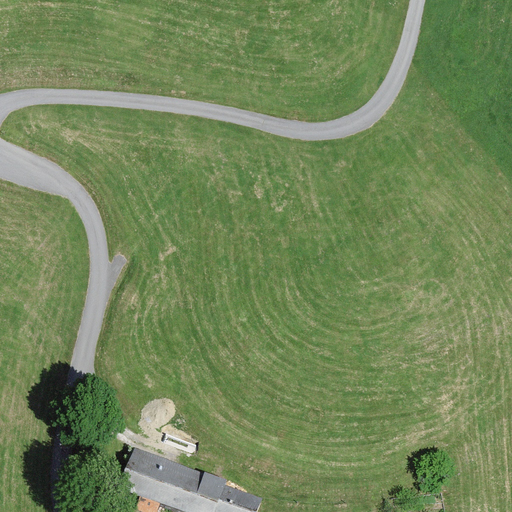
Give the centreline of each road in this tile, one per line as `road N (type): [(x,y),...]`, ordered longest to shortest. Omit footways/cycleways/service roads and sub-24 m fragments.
road 1 (unclassified): [(0,104),(34,96),(122,100),(297,130),(344,128),(388,93),(418,0)]
road 2 (unclassified): [(65,511),(63,461),(101,270),(99,240),(71,189),(0,158)]
